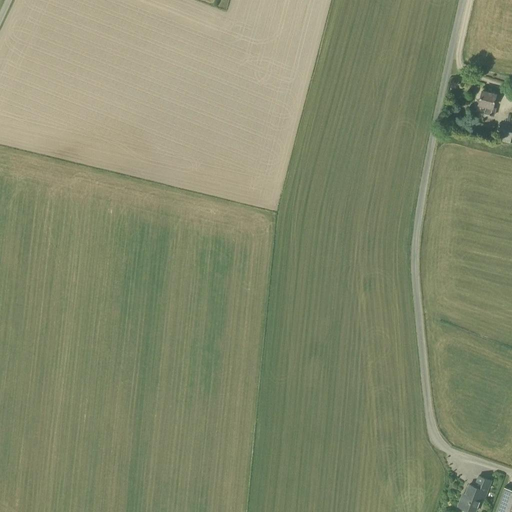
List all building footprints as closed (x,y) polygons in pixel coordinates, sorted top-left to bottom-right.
[(494,116),(496,108),(492,107),(496,94),(482,91),(478,104),(485,106),(483,114),(494,116)] [(475,131),(491,135),(492,126),(477,123),(475,131)] [(511,144),(511,127),(499,124),(495,140),(511,144)] [(482,502),(490,481),(479,477),(475,487),(469,485),(465,494),(463,494),(458,506),(472,511),(474,511),(479,500),(482,502)] [(511,511),(511,490),(504,488),(496,511),(511,511)]
